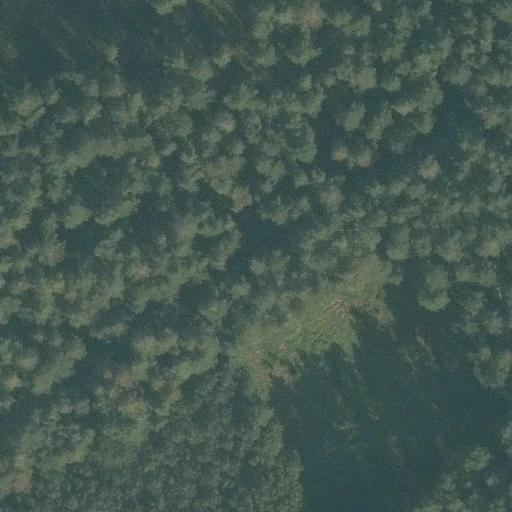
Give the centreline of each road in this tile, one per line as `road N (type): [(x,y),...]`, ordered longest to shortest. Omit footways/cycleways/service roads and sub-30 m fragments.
road 1 (track): [(0,388),(511,50)]
road 2 (track): [(179,268),(225,334),(281,359)]
